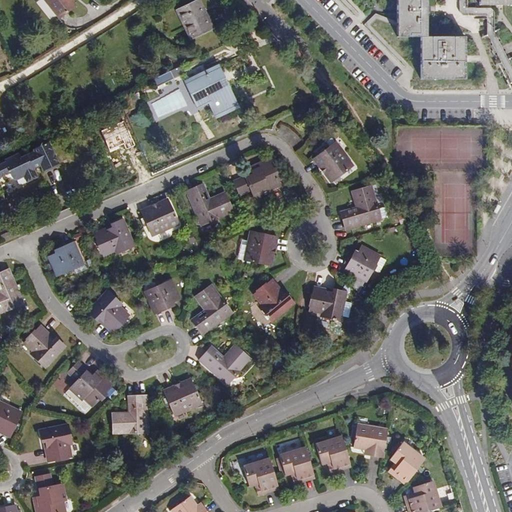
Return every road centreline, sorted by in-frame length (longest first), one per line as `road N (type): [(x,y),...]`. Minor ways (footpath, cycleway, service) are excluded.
road 1 (residential): [(21,244),(269,139),(313,193),(314,227)]
road 2 (residential): [(511,100),(408,101),(307,0)]
road 3 (residential): [(394,362),(252,420),(194,455)]
road 4 (residential): [(103,354),(161,326),(177,329),(184,343),(178,356),(134,379)]
road 5 (residential): [(21,244),(43,296),(103,354)]
road 6 (residential): [(253,0),(341,94)]
